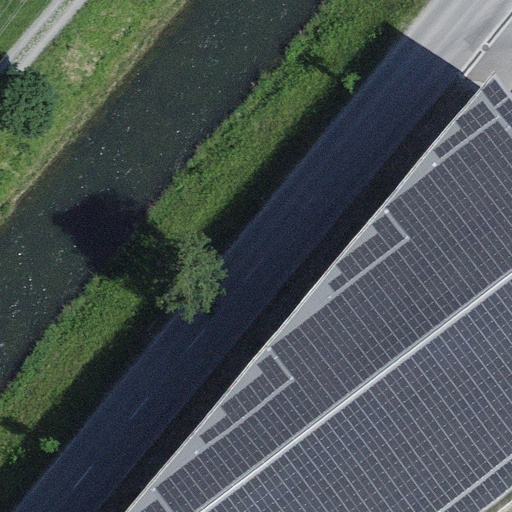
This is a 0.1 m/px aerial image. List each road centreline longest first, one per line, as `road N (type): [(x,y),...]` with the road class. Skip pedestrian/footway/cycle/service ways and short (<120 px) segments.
road 1 (unclassified): [(54,511),(472,0)]
road 2 (track): [(79,0),(0,93)]
